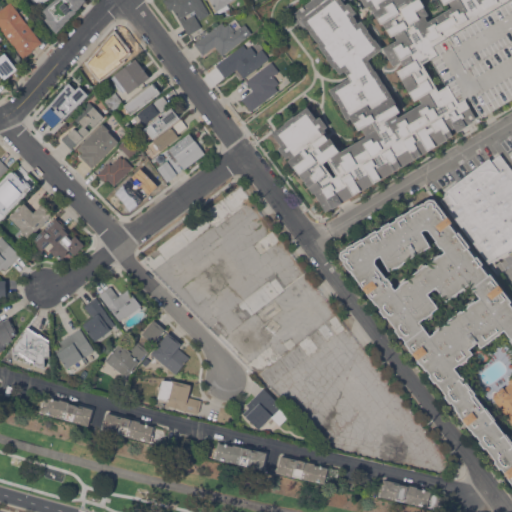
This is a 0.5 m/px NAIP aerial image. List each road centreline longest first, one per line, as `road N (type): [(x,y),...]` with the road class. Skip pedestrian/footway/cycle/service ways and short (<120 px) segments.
road 1 (residential): [(449,487),(0,372)]
road 2 (residential): [(243,154),(507,511)]
road 3 (residential): [(0,122),(121,247),(230,381)]
road 4 (residential): [(45,290),(72,283),(243,154)]
road 5 (residential): [(330,232),(511,121)]
road 6 (residential): [(129,0),(243,154)]
road 7 (residential): [(7,122),(117,0)]
